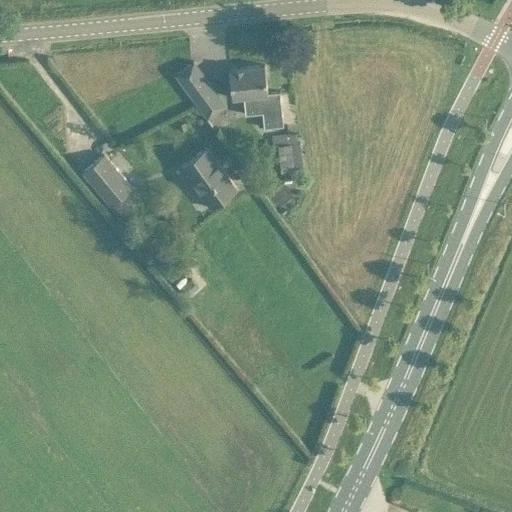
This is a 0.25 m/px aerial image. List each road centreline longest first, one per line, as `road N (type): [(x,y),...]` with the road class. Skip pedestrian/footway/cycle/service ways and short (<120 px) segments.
road 1 (unclassified): [(0,36),(379,2),(421,8),(511,51)]
road 2 (primary): [(341,511),(483,198)]
